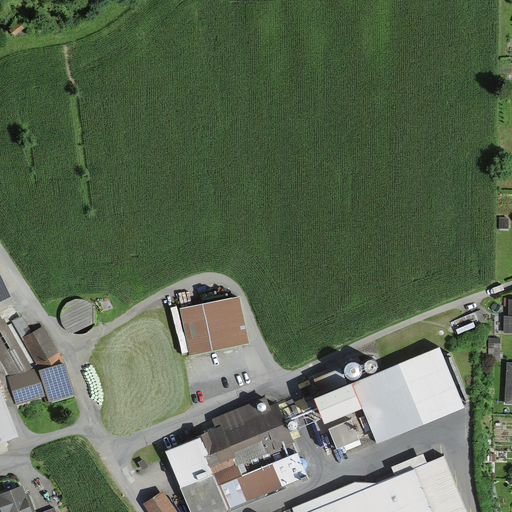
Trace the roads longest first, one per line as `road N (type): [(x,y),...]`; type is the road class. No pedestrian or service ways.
road 1 (residential): [(511,287),(424,316),(110,452)]
road 2 (unknown): [(258,511),(440,433),(459,448),(475,511)]
road 3 (residential): [(110,452),(76,366),(0,249)]
